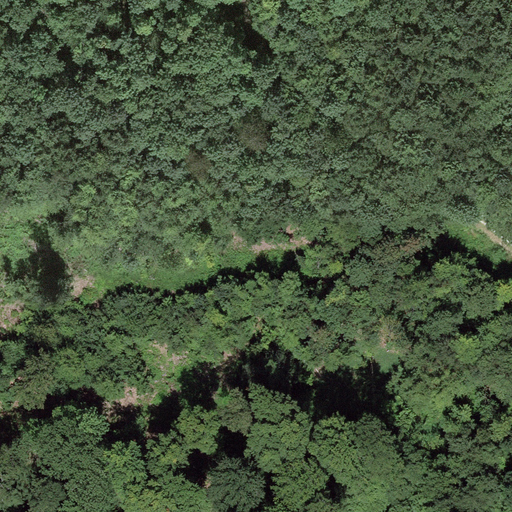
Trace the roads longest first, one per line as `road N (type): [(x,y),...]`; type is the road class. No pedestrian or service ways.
road 1 (track): [(511,240),(296,72),(272,44),(257,0)]
road 2 (track): [(0,415),(131,511)]
